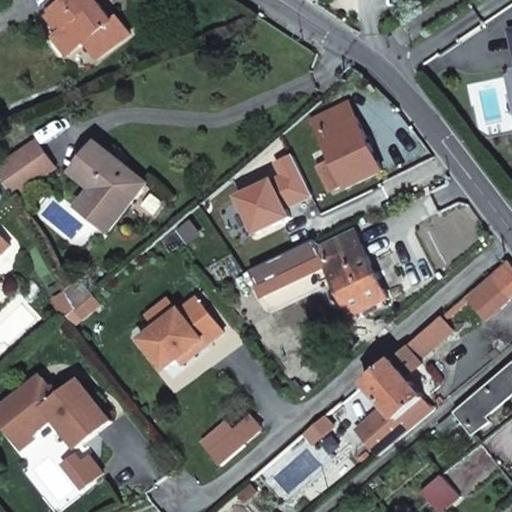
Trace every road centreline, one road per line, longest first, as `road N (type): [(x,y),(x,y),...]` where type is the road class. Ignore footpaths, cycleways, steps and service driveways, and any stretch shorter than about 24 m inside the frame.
road 1 (residential): [(511,242),(192,511)]
road 2 (tertiary): [(511,231),(381,66),(278,0)]
